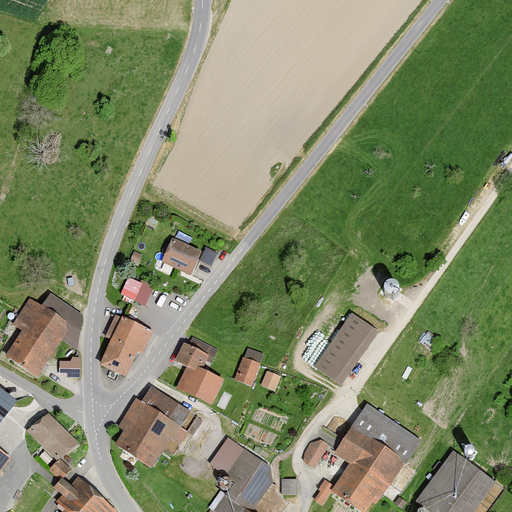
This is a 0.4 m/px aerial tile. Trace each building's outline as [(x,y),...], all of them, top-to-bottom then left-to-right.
[(191,275),(201,251),(172,238),(162,262),(191,275)] [(218,253),(206,247),(199,261),(212,267),(218,253)] [(142,255),(135,251),(130,261),(138,265),(142,255)] [(128,276),(121,294),(147,304),(154,286),(128,276)] [(391,287),(389,288),(387,289),(386,290),(386,292),(386,295),(386,296),(388,298),(390,299),(392,299),(394,299),(395,298),(397,297),(398,295),(398,293),(398,291),(397,289),(395,288),(393,287),(391,287)] [(83,315),(51,293),(42,305),(30,298),(13,324),(22,330),(5,356),(37,378),(62,341),(77,350),(83,315)] [(341,386),(379,332),(352,313),(315,367),(341,386)] [(154,331),(122,316),(122,317),(115,315),(105,337),(111,339),(100,365),(126,377),(138,352),(143,354),(154,331)] [(184,342),(175,361),(186,367),(201,373),(203,368),(207,361),(211,363),(218,350),(193,337),(189,344),(184,342)] [(252,387),(264,354),(248,348),(244,357),(243,357),(234,380),(252,387)] [(80,378),(81,358),(73,357),(70,361),(59,361),(59,375),(67,376),(67,378),(80,378)] [(203,368),(201,373),(186,367),(176,389),(212,405),(224,379),(203,368)] [(275,392),(281,377),(267,371),(261,386),(275,392)] [(136,398),(118,427),(123,430),(115,444),(151,468),(171,439),(180,445),(187,433),(188,432),(187,431),(181,427),(191,412),(151,386),(141,401),(136,398)] [(0,424),(18,401),(0,387),(0,424)] [(422,441),(367,403),(351,427),(334,454),(349,464),(334,486),(331,491),(332,492),(362,511),(365,511),(373,502),(376,504),(405,463),(406,464),(422,441)] [(49,413),(27,431),(57,460),(79,443),(49,413)] [(187,431),(188,432),(187,433),(193,436),(203,421),(197,416),(187,431)] [(252,511),(273,483),(270,467),(228,437),(209,464),(235,482),(226,494),(221,490),(209,508),(211,509),(208,511),(252,511)] [(303,461),(315,468),(329,445),(321,440),(310,443),(304,453),(303,461)] [(0,472),(11,457),(0,448),(0,472)] [(467,458),(468,459),(470,459),(472,459),(473,458),(474,456),(474,454),(474,453),(472,451),(471,451),(469,450),(467,451),(466,452),(465,454),(465,455),(466,457),(467,458)] [(430,511),(474,511),(496,482),(453,451),(416,501),(430,511)] [(59,458),(49,470),(60,480),(62,478),(63,479),(71,469),(59,458)] [(56,502),(65,509),(62,511),(116,511),(117,511),(78,477),(71,485),(63,479),(62,478),(60,480),(53,487),(62,495),(56,502)] [(220,489),(223,491),(225,491),(228,490),(230,488),(231,486),(231,483),(230,481),(228,479),(226,478),(224,478),(221,479),(219,480),(218,482),(218,485),(219,487),(220,489)] [(298,495),(297,479),(281,479),(282,495),(298,495)] [(334,486),(325,479),(318,490),(320,491),(314,500),(322,506),(332,492),(331,491),(334,486)] [(399,497),(394,504),(402,509),(407,503),(399,497)]
